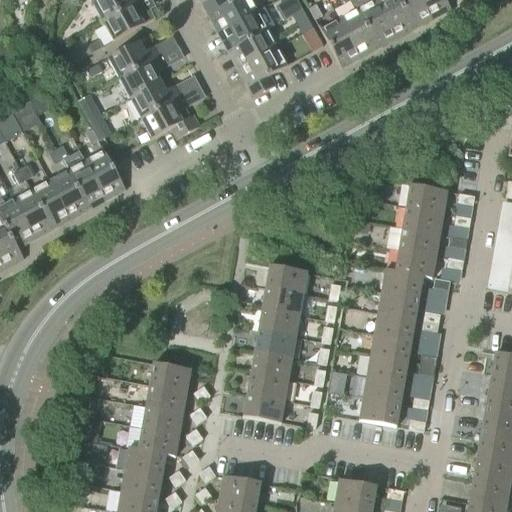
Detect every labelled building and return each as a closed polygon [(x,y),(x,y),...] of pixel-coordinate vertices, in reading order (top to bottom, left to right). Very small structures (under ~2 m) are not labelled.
[(96,0),(91,3),(102,24),(146,0),(96,0)] [(147,0),(146,0),(102,24),(113,44),(153,22),(148,12),(153,10),(147,0)] [(207,0),(198,5),(208,21),(212,19),(219,32),(253,13),(245,0),(234,0),(227,4),(224,0),(207,0)] [(292,18),(301,13),(293,0),(291,0),(284,4),(292,18)] [(391,37),(373,3),(371,0),(352,0),(349,2),(350,4),(349,4),(354,13),(375,51),(380,49),(377,44),(391,37)] [(394,0),(371,0),(373,3),(391,37),(405,29),(408,34),(412,31),(394,0)] [(427,17),(418,0),(394,0),(412,31),(416,29),(413,25),(427,17)] [(440,0),(418,0),(427,17),(440,10),(443,14),(448,12),(442,2),(441,2),(440,0)] [(307,11),(313,23),(321,19),(314,7),(307,11)] [(224,53),(263,31),(253,13),(219,32),(227,46),(222,49),(224,53)] [(375,51),(354,13),(336,22),(355,56),(369,49),(371,54),(375,51)] [(355,56),(336,22),(318,32),(339,71),(344,68),(341,64),(355,56)] [(239,68),(273,50),(263,31),(224,53),(226,56),(231,54),(239,68)] [(92,55),(103,49),(100,42),(88,48),(92,55)] [(118,82),(155,62),(149,52),(143,55),(138,45),(107,62),(118,82)] [(284,69),(273,50),(239,68),(247,83),(242,85),(250,101),(272,88),(267,78),(284,69)] [(70,66),(84,59),(81,52),(66,60),(70,66)] [(160,73),(155,62),(118,82),(129,102),(159,86),(154,76),(160,73)] [(101,74),(98,67),(86,73),(90,80),(101,74)] [(140,121),(182,99),(176,88),(164,94),(159,86),(129,102),(140,121)] [(88,98),(77,104),(88,123),(99,118),(88,98)] [(187,110),(182,99),(140,121),(151,142),(170,131),(176,142),(198,130),(193,119),(187,122),(182,113),(187,110)] [(29,103),(12,113),(18,124),(36,115),(29,103)] [(10,114),(0,120),(0,134),(16,125),(10,114)] [(109,137),(99,118),(88,123),(98,142),(109,137)] [(97,143),(91,132),(83,136),(89,147),(97,143)] [(61,148),(55,152),(61,163),(68,160),(61,148)] [(61,163),(55,152),(47,156),(52,168),(61,163)] [(103,154),(84,165),(102,198),(117,190),(119,196),(125,193),(103,154)] [(102,198),(84,165),(67,174),(88,213),(92,210),(89,205),(102,198)] [(25,168),(18,172),(25,183),(32,179),(25,168)] [(25,183),(18,172),(11,176),(17,187),(25,183)] [(88,213),(67,174),(48,184),(66,218),(81,210),(84,215),(88,213)] [(66,218),(48,184),(30,194),(52,232),(56,230),(53,225),(66,218)] [(409,188),(405,210),(443,216),(447,194),(409,188)] [(52,232),(30,194),(12,204),(30,237),(45,229),(48,235),(52,232)] [(458,206),(472,209),(474,199),(460,196),(458,206)] [(12,204),(0,210),(0,223),(16,252),(17,251),(20,250),(17,244),(30,237),(12,204)] [(439,238),(443,216),(405,210),(402,231),(439,238)] [(454,228),(469,231),(470,222),(456,219),(454,228)] [(23,262),(17,251),(16,252),(0,223),(0,265),(1,267),(16,259),(18,264),(23,262)] [(435,259),(439,238),(402,231),(398,253),(435,259)] [(450,249),(465,252),(467,243),(452,241),(450,249)] [(432,281),(435,259),(398,253),(394,274),(384,272),(384,273),(432,281)] [(447,272),(461,274),(463,264),(448,262),(447,272)] [(269,268),(265,289),(303,296),(307,275),(269,268)] [(431,282),(432,281),(384,273),(381,293),(418,300),(422,280),(431,282)] [(432,292),(448,295),(449,285),(434,282),(432,292)] [(329,302),(337,304),(340,289),(331,288),(329,302)] [(299,318),(303,296),(265,289),(261,311),(299,318)] [(414,321),(418,300),(381,293),(377,315),(414,321)] [(333,325),(334,325),(336,310),(328,309),(325,324),(333,325)] [(295,339),(299,318),(261,311),(257,333),(295,339)] [(411,343),(414,321),(377,315),(373,337),(411,343)] [(425,316),(424,325),(438,327),(440,319),(425,316)] [(437,336),(438,327),(424,325),(422,334),(437,336)] [(330,347),(330,346),(332,332),(324,330),(321,345),(330,347)] [(291,361),(295,339),(257,333),(253,355),(291,361)] [(407,365),(411,343),(373,337),(369,358),(407,365)] [(326,368),(328,353),(320,351),(317,367),(326,368)] [(287,383),(291,361),(253,355),(249,376),(287,383)] [(494,356),(490,377),(511,380),(511,358),(494,355),(494,356)] [(403,386),(407,365),(369,358),(365,380),(403,386)] [(420,359),(419,368),(434,371),(436,362),(420,359)] [(152,366),(149,387),(186,394),(190,372),(152,366)] [(433,379),(434,371),(419,368),(417,377),(433,379)] [(313,388),(322,389),(325,374),(316,373),(313,388)] [(332,373),(330,393),(353,395),(355,376),(332,373)] [(283,404),(287,383),(249,376),(246,398),(283,404)] [(511,403),(511,380),(490,377),(486,399),(511,403)] [(399,408),(403,386),(365,380),(362,401),(399,408)] [(182,415),(186,394),(149,387),(145,409),(182,415)] [(209,400),(202,390),(193,396),(200,407),(209,400)] [(309,409),(318,410),(321,395),(312,394),(309,409)] [(279,426),(283,404),(246,398),(242,419),(279,426)] [(511,403),(486,399),(482,420),(511,425),(511,403)] [(395,430),(399,408),(362,401),(358,423),(395,430)] [(411,411),(427,414),(428,404),(413,402),(411,411)] [(178,437),(182,415),(145,409),(141,430),(178,437)] [(206,420),(199,411),(189,417),(196,427),(206,420)] [(308,415),(305,431),(314,432),(317,417),(308,415)] [(511,447),(511,425),(482,420),(478,442),(511,447)] [(409,424),(407,432),(423,435),(424,427),(409,424)] [(178,437),(141,430),(137,452),(165,457),(165,458),(174,459),(178,437)] [(202,442),(195,431),(186,438),(193,448),(202,442)] [(511,470),(511,447),(478,442),(475,464),(511,470)] [(82,443),(80,463),(105,465),(107,445),(82,443)] [(127,450),(123,472),(161,479),(165,458),(165,457),(137,452),(127,450)] [(182,461),(189,470),(199,463),(192,453),(182,461)] [(508,492),(511,470),(475,464),(471,485),(508,492)] [(208,470),(198,477),(205,486),(215,479),(208,470)] [(157,501),(161,479),(123,472),(120,494),(157,501)] [(185,485),(185,484),(178,474),(168,481),(175,491),(185,485)] [(222,479),(218,501),(255,508),(259,485),(222,479)] [(338,482),(334,504),(371,511),(375,489),(338,482)] [(495,511),(504,511),(508,492),(471,485),(467,507),(495,511)] [(205,490),(195,497),(201,507),(211,500),(205,490)] [(386,501),(401,503),(403,494),(387,491),(386,501)] [(155,511),(157,501),(120,494),(116,511),(155,511)] [(181,505),(174,495),(165,502),(172,511),(181,505)] [(254,511),(255,508),(218,501),(215,511),(254,511)]
